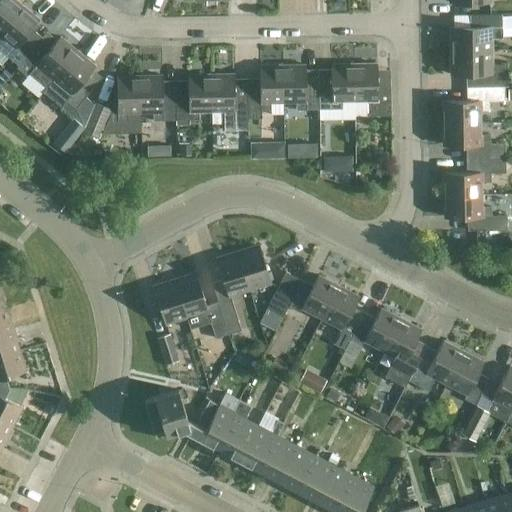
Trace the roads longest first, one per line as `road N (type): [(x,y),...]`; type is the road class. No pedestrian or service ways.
road 1 (residential): [(407,26),(130,30),(98,19),(77,0)]
road 2 (residential): [(89,266),(210,203),(241,196),(276,203),(382,261)]
road 3 (residential): [(382,261),(405,189),(407,26)]
road 4 (residential): [(85,438),(110,354),(105,307),(89,266)]
road 5 (residential): [(221,511),(85,438)]
road 6 (residential): [(382,261),(511,325)]
road 7 (residential): [(89,266),(0,176)]
